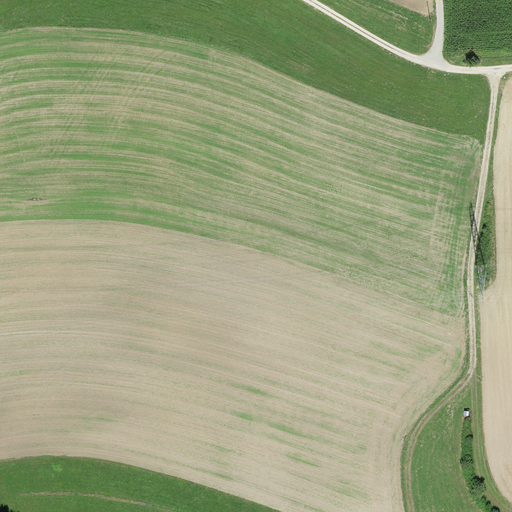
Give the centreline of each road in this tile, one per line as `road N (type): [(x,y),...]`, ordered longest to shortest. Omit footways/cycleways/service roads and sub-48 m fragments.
road 1 (track): [(469,372),(470,257),(496,69)]
road 2 (track): [(511,68),(422,61),(309,0)]
road 3 (track): [(410,511),(409,447),(426,415),(469,372)]
road 4 (track): [(469,372),(479,472),(507,511)]
